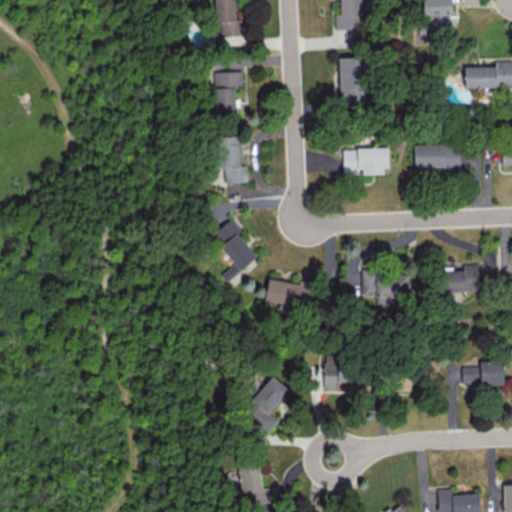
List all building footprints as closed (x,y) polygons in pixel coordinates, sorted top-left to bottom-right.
[(214,0),(217,36),(241,35),(240,18),(235,18),(234,0),(214,0)] [(339,0),(340,13),(335,13),(335,29),(362,29),(361,0),(339,0)] [(422,0),(424,30),(451,29),(449,0),(422,0)] [(364,100),(363,56),(338,56),(339,101),(364,100)] [(464,66),(464,87),(511,86),(511,60),(494,60),(494,65),(464,66)] [(242,86),(241,70),(213,71),(214,114),(235,114),(235,86),(242,86)] [(224,182),(247,181),(246,164),(242,164),(240,133),(216,135),(218,168),(223,168),(224,182)] [(413,144),(414,168),(460,166),(459,142),(413,144)] [(360,173),(387,173),(386,146),(342,147),(342,174),(360,173)] [(511,147),(501,148),(501,164),(511,163),(511,147)] [(225,281),(256,256),(236,232),(240,229),(230,217),(223,224),(211,233),(220,243),(219,244),(234,262),(220,274),(225,281)] [(462,264),(462,268),(440,269),(441,291),(478,289),(477,263),(462,264)] [(360,296),(401,296),(401,291),(409,291),(409,270),(360,270),(360,296)] [(268,278),(297,284),(298,276),(315,279),(313,290),(310,306),(264,298),(268,278)] [(323,387),(349,388),(350,356),(323,356),(323,387)] [(479,365),(461,366),(461,383),(503,382),(502,360),(479,361),(479,365)] [(270,373),(288,387),(268,412),(276,418),(266,430),(250,416),(241,409),(270,373)] [(267,486),(262,487),(257,462),(237,466),(244,506),(270,502),(267,486)] [(511,511),(511,483),(502,483),(503,511),(511,511)] [(478,511),(478,493),(451,493),(450,487),(436,488),(437,511),(478,511)] [(405,511),(398,503),(385,511),(405,511)]
